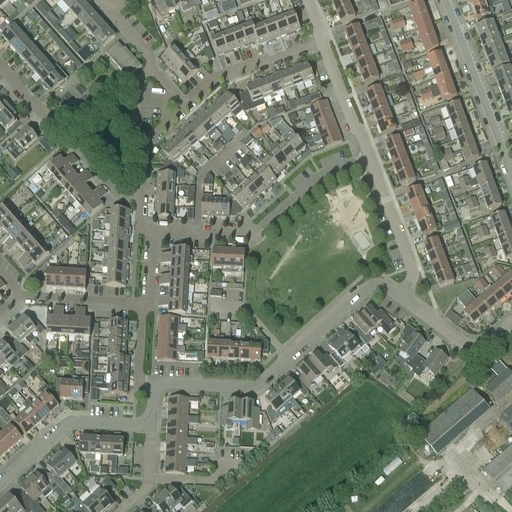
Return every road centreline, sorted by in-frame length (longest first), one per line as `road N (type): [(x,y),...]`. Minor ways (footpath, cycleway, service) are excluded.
road 1 (residential): [(154,383),(255,386),(379,283),(403,297)]
road 2 (residential): [(153,232),(253,238),(328,174),(371,159)]
road 3 (tertiary): [(511,176),(445,0)]
road 4 (residential): [(152,425),(70,422),(0,482)]
road 5 (residential): [(186,104),(222,74),(323,42)]
road 6 (residential): [(371,159),(414,270),(403,297)]
road 7 (residential): [(403,297),(459,341),(483,341),(511,323)]
road 8 (residential): [(323,42),(371,159)]
road 9 (residential): [(186,104),(149,68),(147,52),(110,10)]
